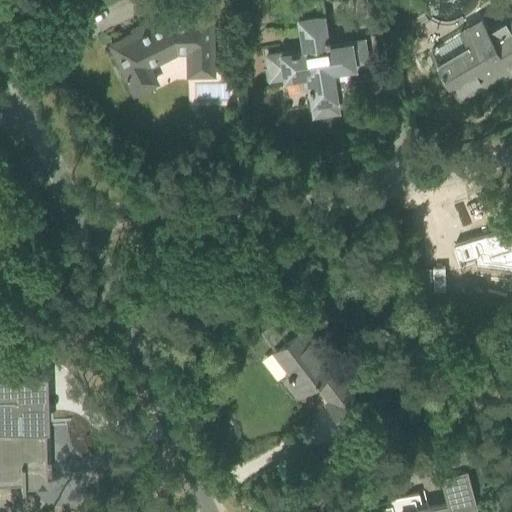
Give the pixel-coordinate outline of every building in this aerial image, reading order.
[(296,0),(300,25),(305,25),(308,44),(303,44),(304,49),(297,50),(296,49),(289,50),(289,52),(278,53),(279,57),(277,57),(279,72),(282,71),(282,74),(307,71),(309,84),(307,84),(309,91),(311,91),(312,101),(316,101),(316,103),(331,101),(331,98),(334,98),(331,79),(350,76),(348,64),(355,63),(354,60),(356,60),(355,58),(353,58),(351,47),(354,46),(353,45),(351,45),(351,42),(329,45),(321,0),(296,0)] [(166,15),(127,34),(109,43),(133,90),(155,80),(143,55),(171,41),(186,40),(188,72),(211,72),(209,15),(166,15)] [(466,26),(431,47),(459,92),(508,63),(511,70),(511,23),(509,18),(473,39),(466,26)] [(413,219),(415,225),(439,217),(437,212),(413,219)] [(476,267),(511,270),(511,225),(452,244),(459,265),(474,261),(476,267)] [(303,326),(296,332),(281,313),(260,329),(274,347),(274,348),(290,368),(286,371),(288,374),(285,375),(298,391),(313,380),(320,390),(321,389),(331,401),(327,404),(343,424),(364,408),(348,388),(350,387),(303,326)] [(0,474),(19,474),(19,478),(20,486),(24,486),(23,482),(23,478),(41,478),(41,453),(37,453),(36,430),(35,430),(35,426),(44,426),(44,410),(43,378),(46,378),(46,373),(22,374),(22,377),(0,377),(0,474)] [(337,442),(340,459),(349,458),(346,440),(337,442)] [(415,511),(476,511),(464,468),(440,475),(447,502),(415,511)] [(109,487),(96,487),(96,511),(109,511),(109,487)]
